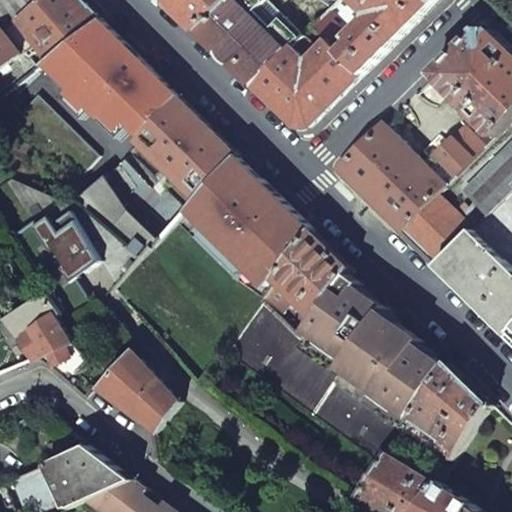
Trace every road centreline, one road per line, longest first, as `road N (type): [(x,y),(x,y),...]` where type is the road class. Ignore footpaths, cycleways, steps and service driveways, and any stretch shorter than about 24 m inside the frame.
road 1 (residential): [(111,302),(226,424),(356,511)]
road 2 (residential): [(300,173),(511,383)]
road 3 (residential): [(0,399),(25,389),(62,392),(203,511)]
road 4 (residential): [(125,0),(300,173)]
road 5 (residential): [(300,173),(475,0)]
